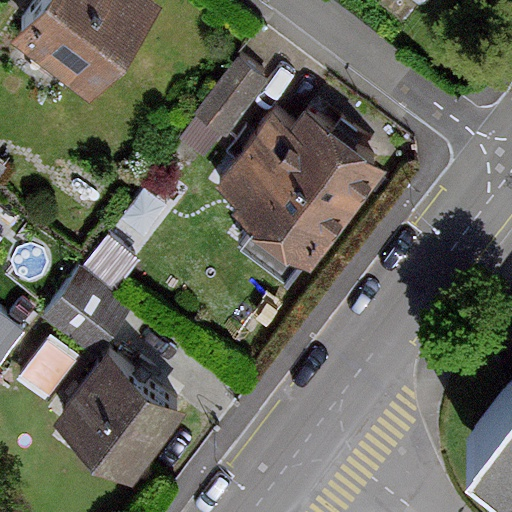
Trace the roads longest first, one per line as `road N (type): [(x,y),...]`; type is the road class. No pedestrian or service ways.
road 1 (unclassified): [(303,430),(509,166)]
road 2 (residential): [(282,0),(509,166)]
road 3 (residential): [(303,430),(414,511)]
